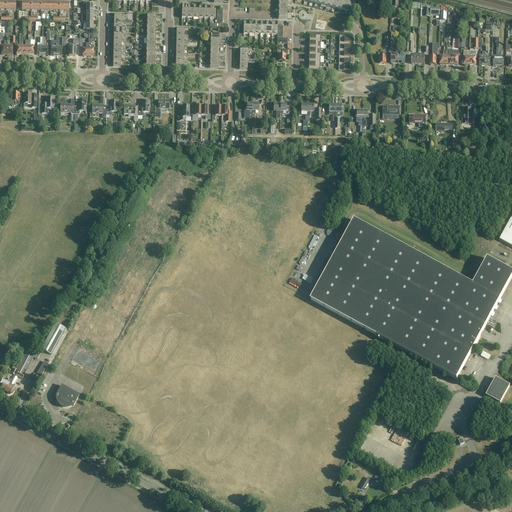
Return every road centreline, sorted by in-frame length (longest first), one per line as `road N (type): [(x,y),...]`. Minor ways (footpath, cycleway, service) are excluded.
road 1 (residential): [(312,190),(204,385)]
road 2 (residential): [(148,354),(232,176)]
road 3 (residential): [(137,349),(91,433),(160,472)]
road 4 (secondary): [(151,488),(0,405)]
road 5 (residential): [(92,324),(165,175)]
road 6 (residential): [(160,472),(220,504),(269,421)]
road 7 (tertiary): [(511,89),(382,86)]
road 8 (unclassified): [(368,511),(480,459)]
road 9 (residential): [(269,421),(328,316)]
